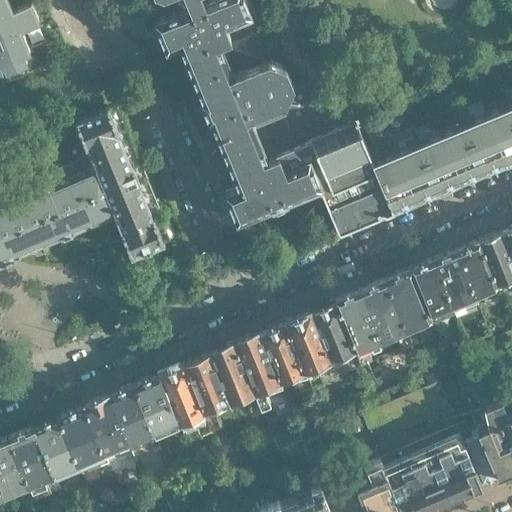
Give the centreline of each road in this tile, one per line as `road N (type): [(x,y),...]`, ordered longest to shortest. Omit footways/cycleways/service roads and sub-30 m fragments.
road 1 (residential): [(242,302),(141,63),(74,18),(66,0)]
road 2 (residential): [(242,302),(511,187)]
road 3 (residential): [(0,402),(242,302)]
